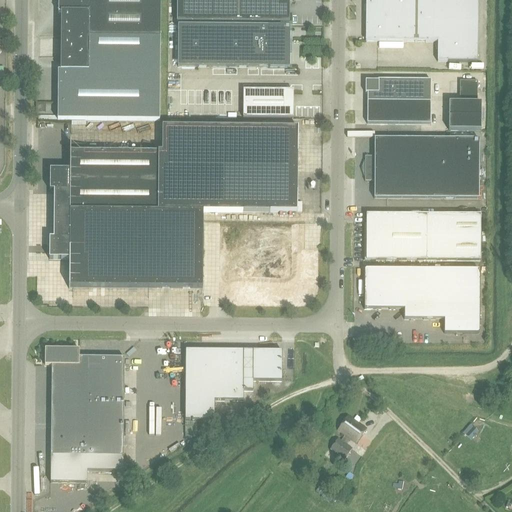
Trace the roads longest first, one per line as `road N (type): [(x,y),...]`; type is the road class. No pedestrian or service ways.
road 1 (unclassified): [(339,0),(336,324)]
road 2 (unclassified): [(336,324),(19,322)]
road 3 (unclassified): [(511,482),(484,493),(467,487),(342,376),(336,324)]
road 4 (unclassified): [(19,203),(21,0)]
road 5 (unclassified): [(17,511),(19,322)]
road 6 (track): [(338,358),(370,372),(483,369),(511,346)]
